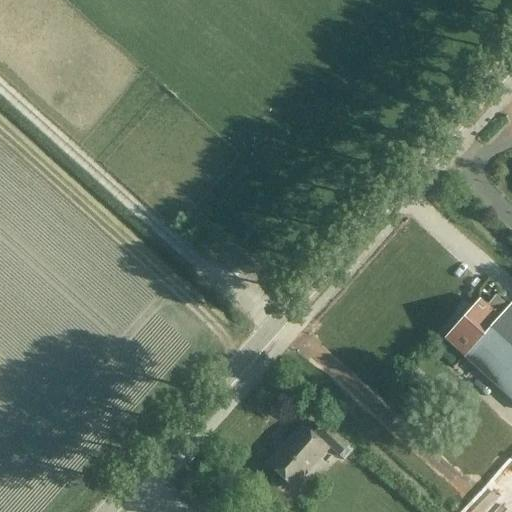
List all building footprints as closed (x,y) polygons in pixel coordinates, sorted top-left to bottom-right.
[(448,334),(479,296),(472,290),(440,328),(448,334)] [(478,302),(467,315),(511,355),(511,308),(510,306),(507,309),(494,298),(485,308),(478,302)] [(511,355),(467,315),(443,341),(511,403),(511,355)] [(337,457),(346,448),(321,426),(311,437),(300,428),(266,466),(291,489),(328,448),(337,457)] [(467,487),(451,505),(458,511),(476,511),(484,503),(467,487)]
